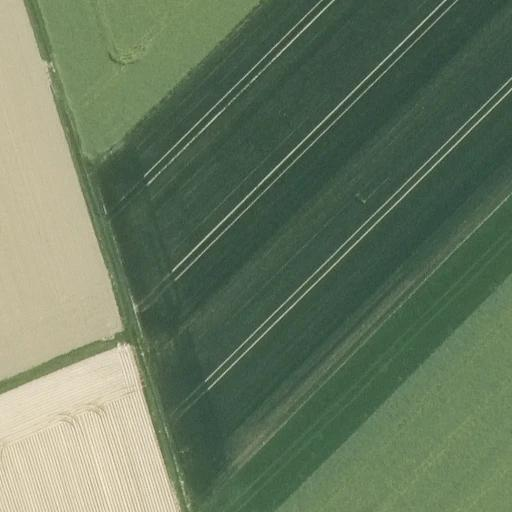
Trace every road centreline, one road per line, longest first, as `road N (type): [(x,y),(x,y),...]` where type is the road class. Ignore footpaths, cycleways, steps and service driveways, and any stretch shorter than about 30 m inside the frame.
road 1 (track): [(189,511),(31,0)]
road 2 (track): [(134,333),(0,389)]
